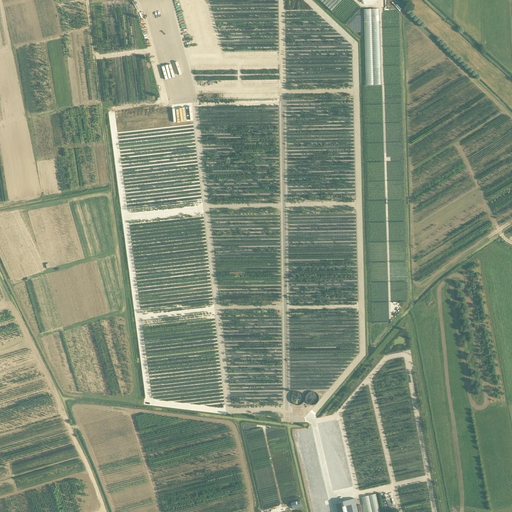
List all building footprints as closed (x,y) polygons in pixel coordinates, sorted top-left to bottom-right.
[(320,0),(332,11),(342,0),(320,0)] [(380,8),(364,9),(367,85),(381,84),(381,79),(382,79),(380,48),(382,48),(380,8)] [(188,79),(179,82),(182,95),(192,92),(188,79)] [(295,403),(298,404),(301,398),(303,394),(297,391),(293,398),(296,400),(295,403)] [(379,511),(376,494),(361,497),(364,511),(379,511)] [(358,511),(355,498),(335,503),(337,511),(358,511)] [(301,507),(300,501),(291,503),(292,509),(301,507)]
